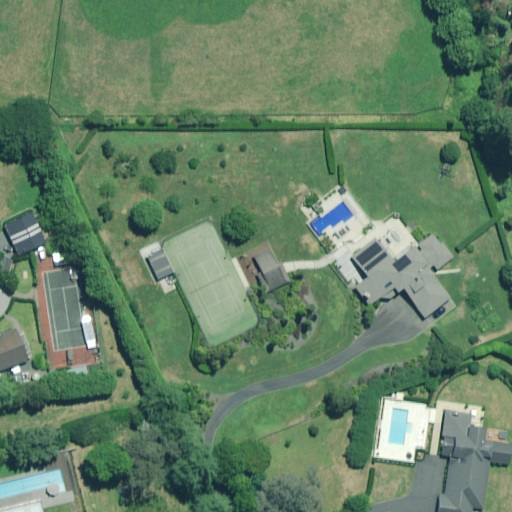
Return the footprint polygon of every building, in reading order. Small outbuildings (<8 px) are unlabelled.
[(392,263),(373,238),(351,255),(367,276),(353,286),(366,303),(390,285),(396,294),(402,289),(424,319),(455,295),(437,271),(453,259),(433,233),(392,263)] [(291,282),(273,247),(251,258),(269,293),(291,282)] [(159,248),(144,255),(155,279),(170,272),(159,248)] [(27,363),(16,331),(0,336),(0,365),(1,366),(3,371),(27,363)] [(509,469),(511,445),(486,443),(487,429),(470,428),(471,416),(442,413),(438,457),(453,458),(449,496),(435,495),(433,511),(483,511),(488,467),(509,469)] [(0,511),(83,511),(69,445),(0,459),(0,511)]
